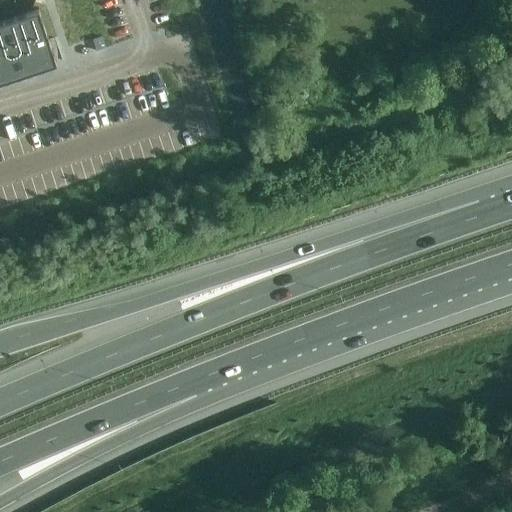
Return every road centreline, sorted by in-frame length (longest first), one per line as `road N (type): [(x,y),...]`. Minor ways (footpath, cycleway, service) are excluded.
road 1 (trunk): [(470,219),(0,406)]
road 2 (trunk): [(470,219),(335,244),(0,348)]
road 3 (trunk): [(185,385),(511,265)]
road 4 (trunk): [(0,507),(147,426),(185,385)]
road 5 (trunk): [(0,471),(185,385)]
